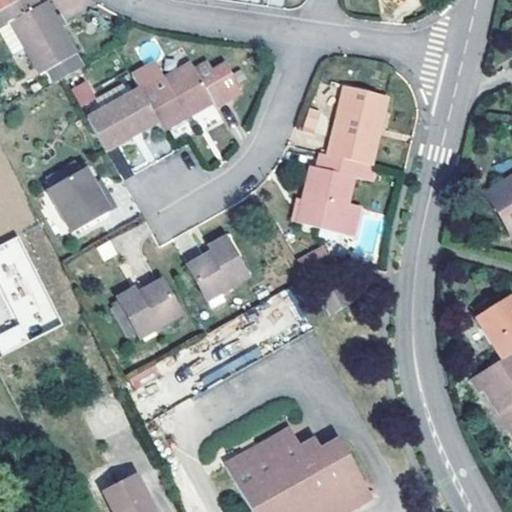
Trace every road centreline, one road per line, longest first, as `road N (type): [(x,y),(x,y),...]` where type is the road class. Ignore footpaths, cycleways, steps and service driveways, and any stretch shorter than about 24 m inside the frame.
road 1 (tertiary): [(472,511),(432,429),(412,308),(464,56)]
road 2 (residential): [(312,35),(259,163),(216,194),(172,197)]
road 3 (residential): [(312,35),(126,0)]
road 4 (residential): [(464,56),(312,35)]
